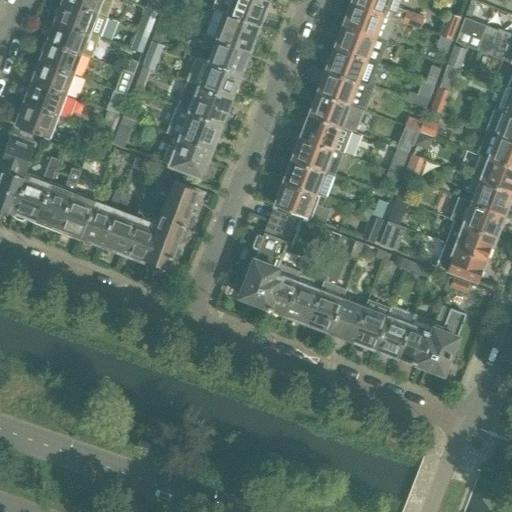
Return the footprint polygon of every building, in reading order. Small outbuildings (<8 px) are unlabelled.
[(89,33),(99,37),(107,16),(97,13),(64,0),(63,0),(61,8),(60,7),(58,8),(54,18),(55,20),(89,33)] [(64,0),(97,13),(102,0),(64,0)] [(147,0),(145,8),(146,8),(156,12),(160,0),(147,0)] [(171,0),(165,0),(160,17),(170,20),(177,2),(171,0)] [(216,0),(213,10),(215,10),(221,12),(257,26),(259,22),(261,21),(264,14),(263,11),(267,0),(216,0)] [(352,0),(352,2),(394,18),(420,28),(423,18),(394,7),(396,0),(352,0)] [(347,15),(343,25),(382,40),(386,41),(394,18),(352,2),(351,4),(349,6),(347,12),(347,15)] [(156,12),(146,8),(144,16),(153,19),(156,12)] [(215,10),(206,35),(248,51),(249,47),(252,46),(255,39),(254,36),(257,26),(221,12),(215,10)] [(448,13),(439,35),(451,40),(459,17),(448,13)] [(160,18),(151,41),(159,44),(168,20),(160,18)] [(511,63),(511,35),(498,30),(497,31),(464,18),(455,41),(511,63)] [(47,40),(82,54),(91,57),(99,37),(89,33),(55,20),(56,21),(53,28),(52,28),(50,28),(46,38),(48,40),(47,40)] [(339,37),(335,47),(370,62),(370,61),(365,59),(368,50),(377,54),(382,40),(343,25),(343,26),(341,28),(338,34),(339,37)] [(143,45),(149,32),(139,28),(134,41),(131,48),(141,51),(143,45)] [(214,50),(209,62),(239,73),(240,71),(243,70),(245,63),(244,60),(248,51),(206,35),(205,35),(201,46),(214,50)] [(451,40),(439,35),(435,46),(439,51),(446,53),(451,40)] [(43,54),(40,61),(74,74),(82,54),(47,40),(47,41),(47,42),(45,43),(41,52),(42,54),(43,54)] [(141,66),(142,66),(150,69),(153,71),(163,46),(159,44),(151,41),(141,66)] [(453,45),(446,63),(459,69),(467,50),(453,45)] [(370,62),(335,47),(332,56),(329,58),(327,64),(327,67),(327,69),(357,81),(356,82),(369,87),(378,65),(370,62)] [(185,82),(186,83),(230,99),(231,95),(233,95),(236,87),(235,84),(239,73),(209,62),(195,57),(185,82)] [(123,70),(133,73),(138,62),(128,58),(123,70)] [(35,75),(32,82),(66,95),(74,74),(40,61),(40,63),(39,63),(37,63),(33,73),(35,75)] [(447,65),(439,87),(449,91),(457,69),(447,65)] [(150,69),(142,66),(133,90),(141,93),(150,69)] [(432,66),(426,82),(433,85),(439,68),(432,66)] [(114,91),(125,95),(133,73),(123,70),(122,69),(114,91)] [(322,82),(318,93),(348,104),(347,105),(363,110),(371,87),(369,87),(356,82),(357,81),(327,69),(326,71),(324,73),(321,79),(322,82)] [(27,95),(24,102),(58,115),(66,95),(32,82),(32,83),(31,83),(29,84),(25,93),(27,95)] [(433,85),(426,82),(420,97),(410,93),(407,100),(425,107),(433,85)] [(186,83),(176,107),(220,124),(221,121),(224,120),(227,112),(225,110),(230,99),(186,83)] [(449,91),(439,87),(431,109),(441,113),(449,91)] [(499,109),(507,112),(511,113),(511,90),(507,88),(499,109)] [(125,95),(114,91),(107,110),(118,114),(121,109),(126,96),(125,95)] [(313,104),(309,115),(339,126),(347,105),(348,104),(318,93),(317,93),(315,95),(312,102),(313,104)] [(58,115),(24,102),(24,104),(23,104),(21,105),(17,114),(19,116),(16,125),(49,138),(58,115)] [(126,106),(119,126),(130,130),(134,131),(142,112),(126,106)] [(165,133),(171,135),(210,150),(211,146),(214,145),(217,138),(216,135),(220,124),(176,107),(175,107),(165,133)] [(101,127),(112,131),(118,114),(107,110),(101,127)] [(511,113),(507,112),(499,134),(511,139),(511,113)] [(304,127),(301,137),(342,153),(350,130),(339,126),(309,115),(309,116),(306,118),(304,124),(304,127)] [(404,126),(416,131),(418,132),(422,120),(409,115),(404,126)] [(419,132),(422,133),(435,138),(439,124),(423,119),(419,132)] [(130,130),(119,126),(113,144),(124,148),(124,147),(130,130)] [(477,153),(480,154),(511,165),(511,139),(499,134),(498,135),(486,131),(477,153)] [(414,145),(416,146),(425,149),(429,138),(419,133),(414,145)] [(210,150),(171,135),(161,161),(200,176),(210,150)] [(7,212),(13,214),(28,174),(24,172),(34,145),(9,136),(0,158),(0,166),(1,166),(0,167),(0,209),(7,213),(7,212)] [(292,159),(333,175),(334,175),(342,153),(301,137),(297,146),(295,148),(292,154),(293,157),(292,159)] [(408,152),(410,145),(399,141),(396,148),(397,148),(408,152)] [(388,170),(399,175),(400,175),(408,152),(397,148),(388,170)] [(90,157),(100,161),(104,153),(94,149),(90,157)] [(403,178),(414,182),(423,159),(412,154),(403,178)] [(511,165),(480,154),(472,176),(511,191),(511,189),(511,165)] [(135,156),(135,158),(132,167),(148,173),(152,163),(152,162),(135,156)] [(28,174),(13,214),(13,215),(15,218),(22,221),(25,220),(27,215),(37,219),(50,182),(57,163),(58,160),(50,157),(49,160),(42,179),(28,174)] [(284,180),(284,182),(325,197),(333,175),(292,159),(288,169),(286,171),(284,177),(284,180)] [(169,176),(171,170),(152,163),(148,173),(164,178),(169,176)] [(67,183),(74,185),(80,171),(72,169),(67,183)] [(385,179),(396,183),(399,175),(387,171),(385,179)] [(475,195),(473,202),(503,214),(506,204),(509,202),(511,196),(511,193),(511,191),(472,176),(466,191),(475,195)] [(395,200),(407,204),(415,182),(414,182),(403,178),(395,200)] [(157,227),(144,260),(152,263),(151,266),(152,269),(159,272),(162,271),(163,267),(166,268),(177,238),(180,240),(192,207),(189,206),(196,188),(174,180),(168,198),(168,197),(160,217),(157,227)] [(59,228),(60,229),(74,191),(72,190),(74,185),(67,183),(66,182),(64,187),(50,182),(37,219),(37,220),(39,223),(46,226),(50,224),(60,228),(59,228)] [(325,197),(284,182),(280,191),(278,193),(275,199),(276,202),(275,205),(323,224),(328,210),(321,207),(325,197)] [(72,232),(82,236),(95,199),(74,191),(60,229),(61,231),(68,234),(72,233),(72,232)] [(110,203),(117,205),(122,193),(115,191),(110,203)] [(461,198),(453,220),(494,236),(495,234),(498,233),(500,227),(499,223),(503,214),(473,202),(461,198)] [(93,241),(103,244),(115,211),(95,204),(96,199),(95,199),(82,236),(83,237),(82,240),(83,243),(89,245),(92,244),(93,241)] [(372,215),(381,219),(386,204),(377,200),(372,215)] [(407,204),(395,200),(388,221),(400,225),(407,204)] [(142,259),(144,260),(157,227),(160,217),(139,209),(135,219),(136,219),(124,252),(132,255),(134,258),(139,260),(142,259)] [(264,305),(278,264),(280,260),(291,232),(296,218),(273,210),(264,233),(263,232),(262,236),(259,235),(256,236),(252,246),(253,248),(257,250),(251,264),(250,263),(247,265),(239,287),(240,290),(241,290),(239,296),(264,305)] [(114,248),(124,252),(136,219),(135,219),(115,211),(103,244),(105,247),(111,249),(114,248)] [(366,234),(374,237),(380,220),(373,217),(366,234)] [(317,226),(296,218),(291,232),(312,240),(317,226)] [(453,220),(444,242),(486,258),(494,236),(453,220)] [(404,229),(387,223),(382,236),(379,245),(395,251),(404,229)] [(486,258),(444,242),(435,266),(477,282),(486,258)] [(405,270),(408,261),(396,256),(392,265),(405,270)] [(406,269),(428,279),(432,270),(409,260),(406,269)] [(300,272),(278,264),(264,305),(272,308),(271,310),(284,315),(299,274),(300,272)] [(299,319),(309,323),(320,293),(310,289),(313,280),(299,274),(284,315),(298,320),(299,319)] [(449,287),(449,286),(453,278),(444,274),(443,274),(438,288),(447,291),(449,287)] [(453,278),(449,286),(465,292),(468,284),(453,278)] [(315,327),(331,333),(344,302),(328,296),(333,284),(325,281),(320,293),(309,323),(316,325),(315,327)] [(360,344),(375,350),(391,307),(390,308),(369,300),(365,310),(354,340),(361,342),(360,344)] [(344,336),(354,340),(365,310),(344,302),(331,333),(343,337),(344,336)] [(434,328),(421,365),(442,373),(465,314),(443,305),(436,322),(437,322),(434,328)] [(388,353),(399,357),(413,315),(391,307),(375,350),(388,354),(388,353)] [(411,361),(421,365),(434,328),(435,323),(413,315),(399,357),(398,358),(410,363),(411,361)] [(140,440),(138,447),(146,451),(149,444),(140,440)]
